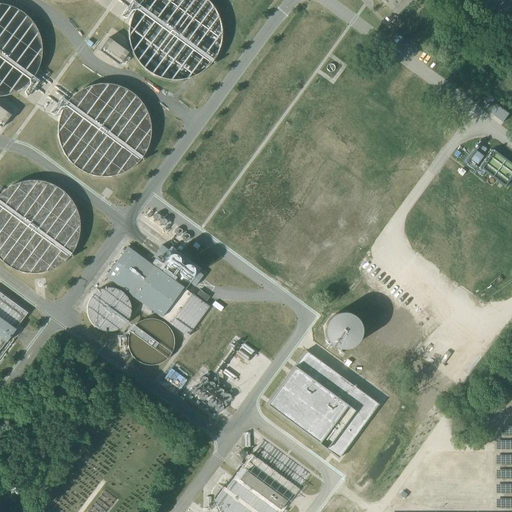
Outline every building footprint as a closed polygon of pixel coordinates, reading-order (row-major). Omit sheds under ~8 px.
[(108,38),(98,51),(118,66),(121,62),(126,56),(128,53),(127,52),(118,45),(108,38)] [(496,104),(489,113),(503,123),(509,114),(496,104)] [(0,127),(1,129),(11,115),(0,108),(0,107),(0,127)] [(476,141),(476,171),(479,174),(484,174),(502,187),(511,172),(511,162),(490,147),(483,155),(484,147),(476,141)] [(158,260),(170,269),(194,287),(196,284),(201,278),(203,276),(202,275),(187,264),(174,254),(172,253),(161,245),(160,247),(160,248),(155,254),(153,256),(158,260)] [(105,276),(105,277),(116,285),(142,304),(146,307),(154,313),(161,318),(161,317),(180,331),(187,337),(205,312),(209,307),(197,298),(183,288),(168,277),(166,276),(156,268),(155,268),(127,247),(126,248),(115,262),(105,276)] [(0,350),(27,313),(0,293),(0,350)] [(352,343),(357,338),(359,332),(360,326),(359,321),(356,317),(351,312),(344,309),(339,309),(332,310),(327,314),(323,320),(321,327),(322,332),(324,338),(329,344),(338,347),(346,346),(352,343)] [(306,351),(266,403),(339,459),(378,404),(306,351)] [(200,370),(182,397),(218,421),(237,394),(200,370)] [(282,511),(290,502),(298,490),(299,489),(310,474),(262,439),(261,440),(251,454),(250,455),(242,466),(237,472),(234,478),(226,488),(225,488),(224,487),(217,497),(212,503),(215,504),(217,507),(218,509),(219,511),(282,511)]
